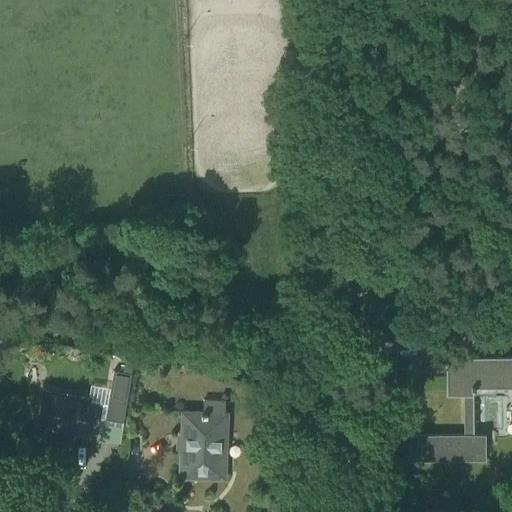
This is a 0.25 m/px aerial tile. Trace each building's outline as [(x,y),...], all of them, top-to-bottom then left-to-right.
[(410,340),(410,314),(396,314),(396,340),(410,340)] [(511,357),(467,358),(447,358),(447,393),(463,393),(464,434),(409,435),(409,461),(484,460),(484,434),(473,435),(473,394),(495,394),(495,388),(511,387),(511,357)] [(126,360),(123,372),(132,373),(134,361),(126,360)] [(113,370),(105,417),(123,420),(132,373),(123,372),(113,370)] [(97,439),(100,420),(103,403),(87,401),(87,399),(45,392),(39,425),(77,431),(76,436),(97,439)] [(225,401),(203,400),(203,413),(183,412),(180,477),(224,479),(225,413),(224,413),(225,401)]
